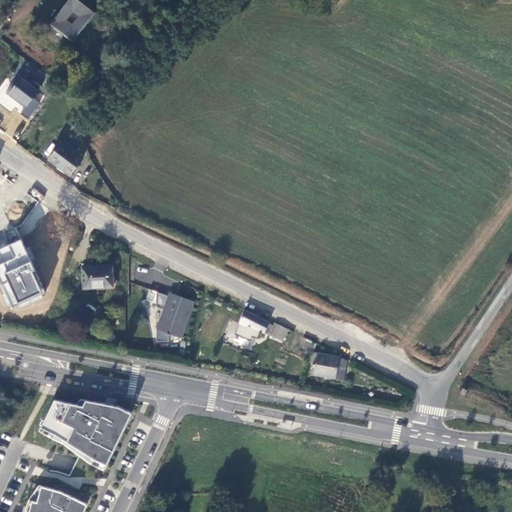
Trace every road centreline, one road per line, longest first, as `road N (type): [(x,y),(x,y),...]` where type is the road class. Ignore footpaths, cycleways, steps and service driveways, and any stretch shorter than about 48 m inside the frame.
road 1 (residential): [(436,389),(93,216),(0,153)]
road 2 (secondary): [(180,393),(421,440)]
road 3 (secondary): [(423,426),(211,386)]
road 4 (secondary): [(211,386),(38,359)]
road 5 (secondary): [(38,359),(180,393)]
road 6 (residential): [(180,393),(120,511)]
road 7 (unclassified): [(511,281),(436,389)]
